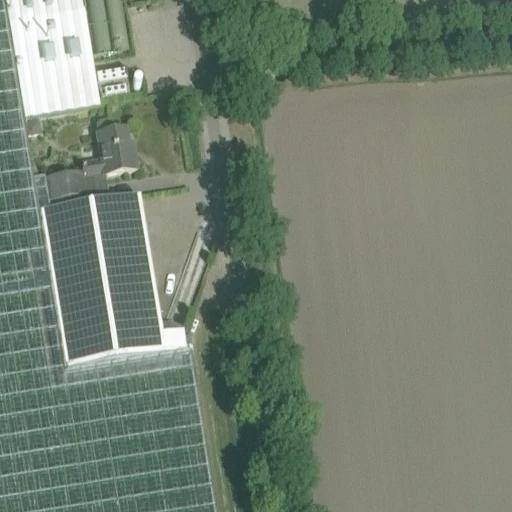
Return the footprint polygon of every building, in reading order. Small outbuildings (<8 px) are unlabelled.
[(214,511),(189,355),(185,356),(63,376),(37,216),(47,214),(46,207),(42,184),(32,186),(22,125),(7,29),(2,0),(0,0),(0,511),(214,511)] [(80,0),(42,0),(3,6),(7,29),(22,125),(99,112),(98,106),(91,64),(80,0)] [(97,80),(101,102),(128,98),(125,76),(97,80)] [(130,161),(125,134),(114,135),(113,126),(109,123),(98,125),(95,129),(97,138),(95,139),(100,164),(81,168),(82,177),(83,182),(84,182),(103,179),(103,180),(136,175),(134,160),(130,161)] [(87,201),(84,182),(83,182),(82,177),(42,184),(46,207),(87,201)] [(159,329),(138,200),(47,214),(37,216),(63,376),(185,356),(182,336),(181,335),(165,328),(163,329),(159,329)]
